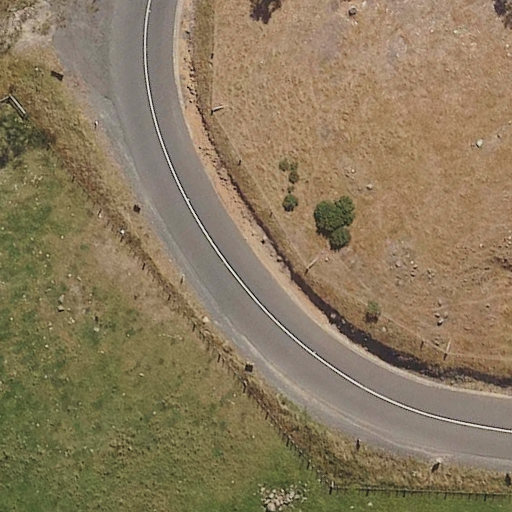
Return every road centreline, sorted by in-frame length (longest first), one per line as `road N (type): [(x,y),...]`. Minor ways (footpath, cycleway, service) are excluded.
road 1 (unclassified): [(121,0),(141,135),(220,290),(342,397),(511,436)]
road 2 (track): [(120,2),(0,36)]
